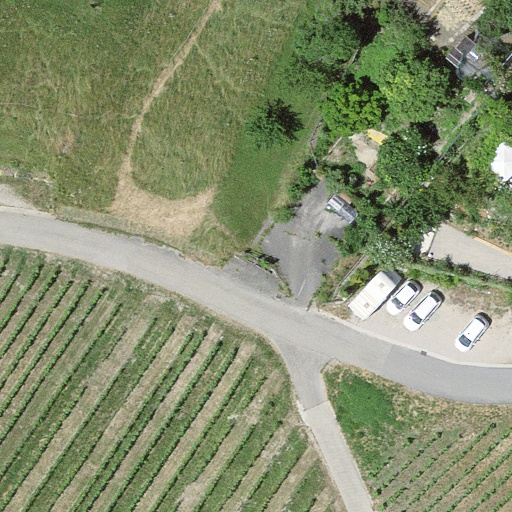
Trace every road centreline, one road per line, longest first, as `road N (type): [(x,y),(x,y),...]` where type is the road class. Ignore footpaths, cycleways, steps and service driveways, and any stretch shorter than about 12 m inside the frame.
road 1 (residential): [(511,388),(469,386),(0,247)]
road 2 (track): [(303,335),(367,511)]
